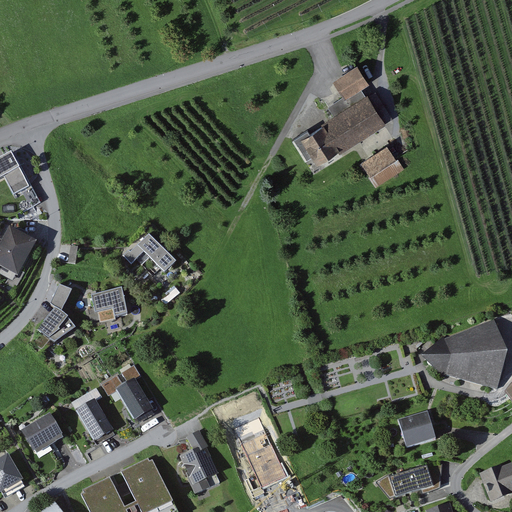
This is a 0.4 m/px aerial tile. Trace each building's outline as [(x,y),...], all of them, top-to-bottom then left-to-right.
[(362,66),(337,82),(348,99),(373,84),(362,66)] [(317,157),(323,165),(388,124),(371,97),(314,133),(312,131),(298,140),(312,160),(317,157)] [(392,146),(366,163),(374,176),(401,159),(392,146)] [(14,154),(0,161),(0,182),(6,180),(15,196),(32,187),(14,154)] [(14,229),(0,253),(0,264),(23,277),(41,244),(14,229)] [(181,264),(151,236),(139,247),(170,276),(181,264)] [(71,266),(79,267),(81,248),(73,247),(71,266)] [(146,254),(140,259),(146,266),(152,261),(146,254)] [(124,290),(92,297),(98,322),(130,314),(124,290)] [(58,307),(41,329),(61,343),(82,329),(74,319),(58,307)] [(443,338),(420,359),(444,377),(497,390),(505,355),(493,320),(443,338)] [(137,377),(118,389),(138,420),(157,408),(137,377)] [(97,400),(79,412),(100,443),(117,431),(97,400)] [(426,412),(398,421),(406,448),(435,439),(426,412)] [(50,416),(21,433),(35,456),(64,438),(50,416)] [(181,457),(200,495),(213,489),(209,482),(222,476),(202,434),(196,437),(191,439),(196,450),(181,457)] [(0,488),(5,496),(28,481),(12,455),(0,461),(0,488)] [(120,474),(139,511),(175,511),(149,460),(120,474)] [(511,464),(483,476),(493,502),(511,494),(511,464)] [(432,467),(398,479),(405,497),(439,486),(432,467)] [(79,495),(88,511),(124,511),(108,480),(79,495)]
